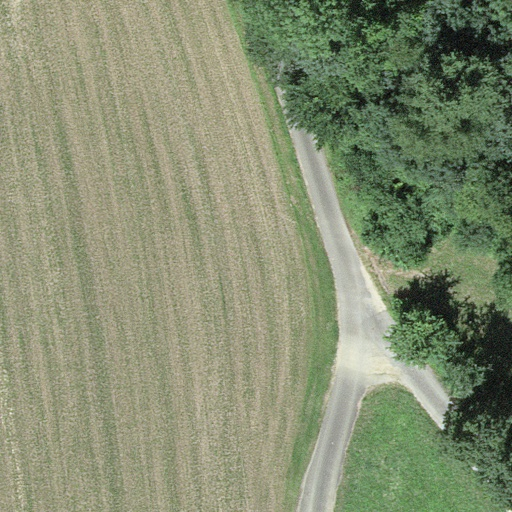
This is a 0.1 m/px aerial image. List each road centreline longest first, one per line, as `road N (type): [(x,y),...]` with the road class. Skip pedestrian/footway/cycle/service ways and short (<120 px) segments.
road 1 (track): [(252,0),(372,333),(511,505)]
road 2 (track): [(316,511),(320,459),(353,354),(372,333)]
